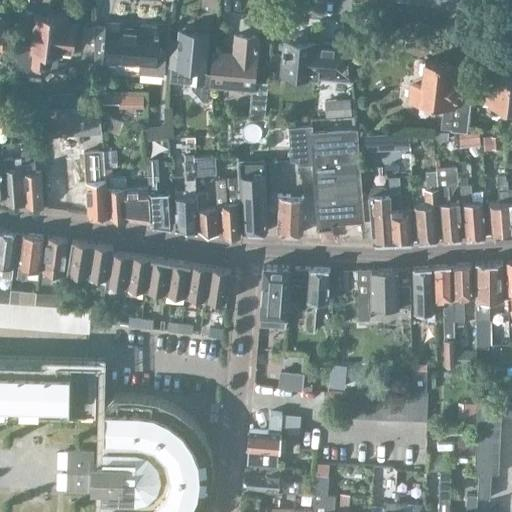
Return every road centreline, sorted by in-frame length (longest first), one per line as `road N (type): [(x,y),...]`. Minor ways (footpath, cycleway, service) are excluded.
road 1 (residential): [(224,511),(249,250)]
road 2 (residential): [(249,250),(511,245)]
road 3 (residential): [(0,210),(249,250)]
